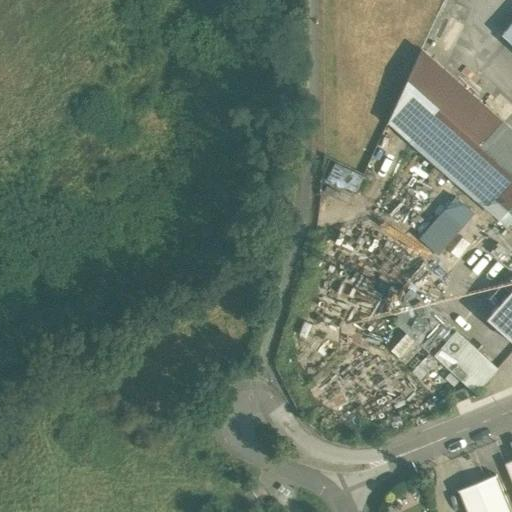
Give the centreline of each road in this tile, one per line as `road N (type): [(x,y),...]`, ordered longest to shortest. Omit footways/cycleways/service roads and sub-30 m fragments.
road 1 (track): [(309,196),(320,0)]
road 2 (unclassified): [(387,463),(511,412)]
